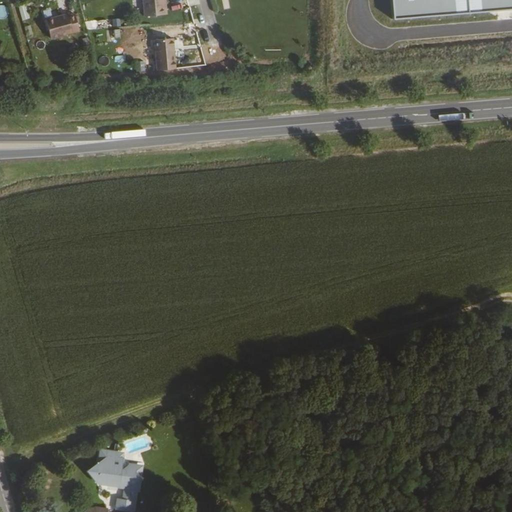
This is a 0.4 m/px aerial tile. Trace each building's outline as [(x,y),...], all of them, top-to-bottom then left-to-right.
[(163,0),(143,0),(145,21),(167,19),(166,4),(164,4),(163,0)] [(511,0),(393,0),(395,19),(511,10),(511,0)] [(22,20),(30,18),(26,5),(19,7),(22,20)] [(112,19),(113,26),(122,25),(121,18),(112,19)] [(79,36),(75,19),(68,21),(68,19),(46,24),(51,43),(79,36)] [(178,73),(175,43),(157,44),(159,75),(178,73)] [(144,60),(135,61),(137,71),(146,70),(144,60)] [(105,452),(89,452),(89,464),(84,466),(84,469),(76,474),(76,477),(85,478),(85,489),(114,490),(114,502),(106,501),(105,511),(124,511),(125,488),(133,482),(133,465),(112,465),(112,454),(104,454),(105,452)]
